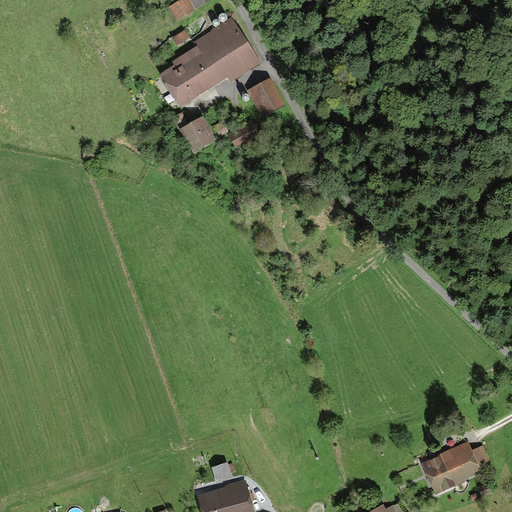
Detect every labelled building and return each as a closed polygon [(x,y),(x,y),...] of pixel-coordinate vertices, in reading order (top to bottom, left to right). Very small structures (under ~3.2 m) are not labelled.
[(212,0),(184,0),(169,9),(176,22),(213,1),(212,0)] [(199,56),(158,81),(176,111),(257,62),(233,22),(193,46),(199,56)] [(270,84),(250,94),(262,118),(282,108),(270,84)] [(181,116),(171,122),(191,156),(213,143),(201,123),(189,130),(181,116)] [(249,123),(226,136),(235,151),(258,138),(249,123)] [(221,125),(212,130),(217,137),(225,133),(221,125)] [(92,154),(85,153),(84,160),(90,161),(92,154)] [(464,448),(420,466),(430,492),(475,474),(472,469),(487,463),(481,448),(467,454),(464,448)] [(225,466),(211,470),(214,481),(228,477),(225,466)] [(226,492),(197,499),(200,511),(250,511),(244,482),(224,487),(226,492)]
